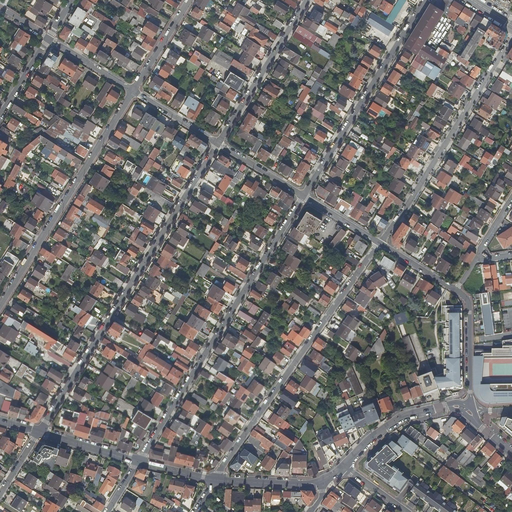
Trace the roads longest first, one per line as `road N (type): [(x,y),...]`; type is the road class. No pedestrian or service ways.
road 1 (residential): [(38,432),(219,143)]
road 2 (residential): [(303,195),(137,460)]
road 3 (residential): [(214,480),(379,241)]
road 4 (residential): [(133,90),(0,307)]
road 5 (residential): [(511,36),(379,241)]
road 6 (residential): [(303,195),(425,0)]
road 7 (residential): [(307,0),(219,143)]
road 8 (tertiary): [(467,410),(409,414),(344,468)]
road 9 (residential): [(467,410),(467,302),(456,290)]
